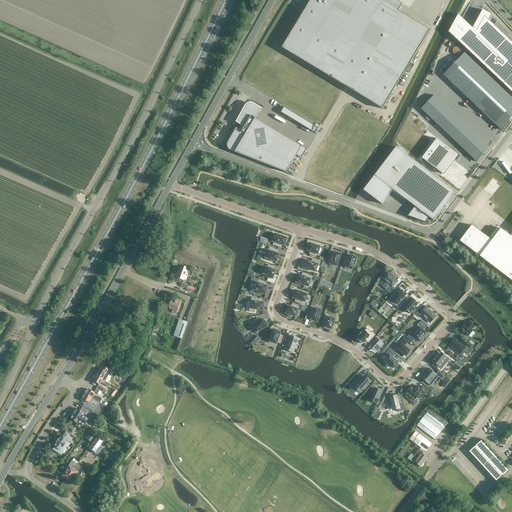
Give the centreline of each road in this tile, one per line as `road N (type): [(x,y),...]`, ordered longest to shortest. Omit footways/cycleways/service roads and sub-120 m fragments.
road 1 (primary): [(225,0),(0,424)]
road 2 (unclassified): [(35,317),(199,0)]
road 3 (residential): [(301,231),(392,262),(450,315),(394,380),(332,337)]
road 4 (unclassified): [(337,198),(433,230),(511,128)]
road 5 (tertiary): [(59,378),(169,183)]
road 6 (unclassified): [(337,198),(211,150),(198,134)]
road 7 (tertiary): [(198,134),(274,0)]
road 8 (residential): [(332,337),(277,312),(301,231)]
road 9 (residential): [(169,183),(301,231)]
